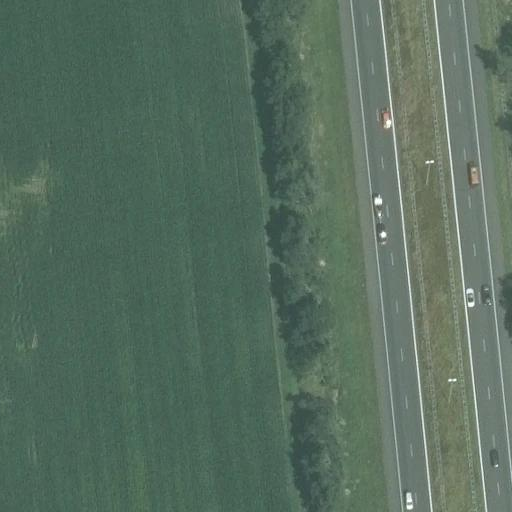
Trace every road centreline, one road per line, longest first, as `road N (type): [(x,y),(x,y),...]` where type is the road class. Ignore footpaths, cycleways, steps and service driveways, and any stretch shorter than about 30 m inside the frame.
road 1 (motorway): [(358,0),(410,511)]
road 2 (motorway): [(505,511),(453,0)]
